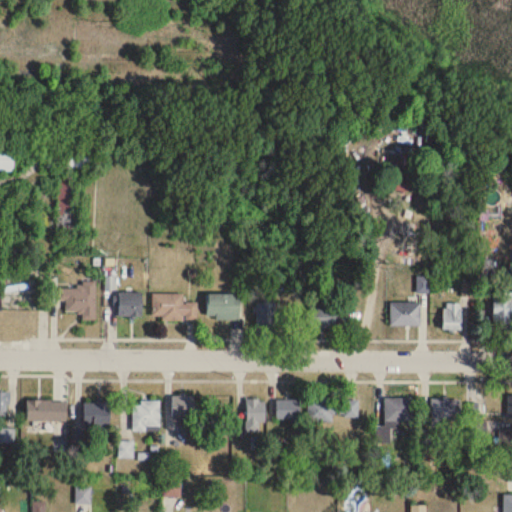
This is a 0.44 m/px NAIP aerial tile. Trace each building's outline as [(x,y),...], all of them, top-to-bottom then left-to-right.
[(14,142),(0,141),(0,171),(14,172),(14,142)] [(47,144),(47,169),(92,169),(92,144),(47,144)] [(2,281),(0,281),(0,309),(31,310),(31,285),(2,285),(2,281)] [(96,285),(58,285),(58,312),(83,312),(83,320),(96,320),(96,285)] [(511,328),(511,292),(492,292),(492,328),(511,328)] [(142,293),(119,293),(119,316),(142,316),(142,293)] [(184,294),(152,294),(152,320),(197,320),(197,303),(184,303),(184,294)] [(207,320),(239,320),(239,294),(207,294),(207,320)] [(256,335),(275,335),(275,303),(256,303),(256,335)] [(390,326),(420,326),(420,303),(390,303),(390,326)] [(443,331),(462,331),(462,303),(443,303),(443,331)] [(310,306),(310,328),(339,328),(339,306),(310,306)] [(0,416),(8,416),(9,393),(0,393),(0,416)] [(173,417),(196,417),(196,394),(173,394),(173,417)] [(138,398),(158,398),(158,425),(143,425),(143,429),(130,429),(130,402),(138,402),(138,398)] [(307,420),(358,420),(358,399),(307,399),(307,420)] [(385,422),(412,422),(412,399),(385,399),(385,422)] [(460,399),(431,399),(431,422),(460,422),(460,399)] [(265,431),(265,400),(246,400),(246,431),(265,431)] [(27,401),(27,422),(67,422),(66,401),(27,401)] [(300,401),(277,401),(277,420),(300,420),(300,401)] [(83,427),(110,427),(110,402),(83,402),(83,427)] [(484,404),(470,404),(470,419),(484,419),(484,404)] [(13,429),(0,429),(0,442),(14,442),(13,429)] [(119,458),(132,458),(132,442),(119,442),(119,458)] [(165,494),(179,495),(180,478),(165,478),(165,494)] [(500,511),(501,492),(511,492),(511,511),(500,511)]
